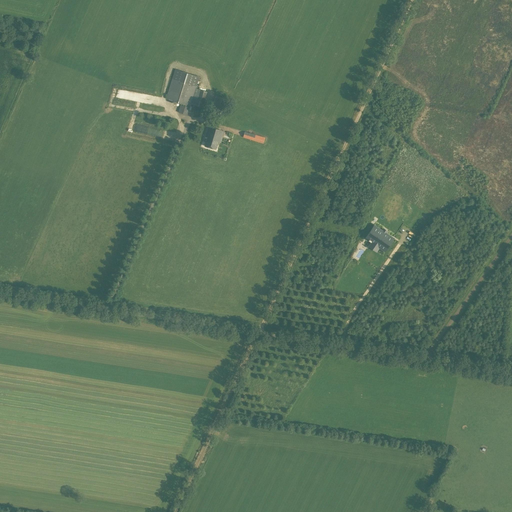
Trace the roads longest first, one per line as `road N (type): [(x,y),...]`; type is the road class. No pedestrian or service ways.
road 1 (track): [(411,0),(174,511)]
road 2 (unclassified): [(0,292),(511,372)]
